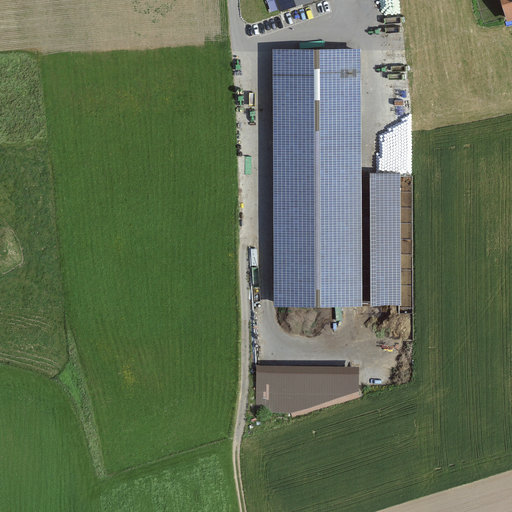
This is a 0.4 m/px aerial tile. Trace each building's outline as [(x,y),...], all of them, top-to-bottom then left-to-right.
[(272,0),(277,12),(310,0),(309,0),(272,0)] [(511,0),(496,0),(503,23),(511,20),(511,0)] [(356,306),(355,49),(269,49),(270,306),(356,306)] [(398,173),(367,173),(368,307),(399,307),(398,173)] [(359,367),(256,365),(255,414),(292,414),(359,393),(359,367)]
